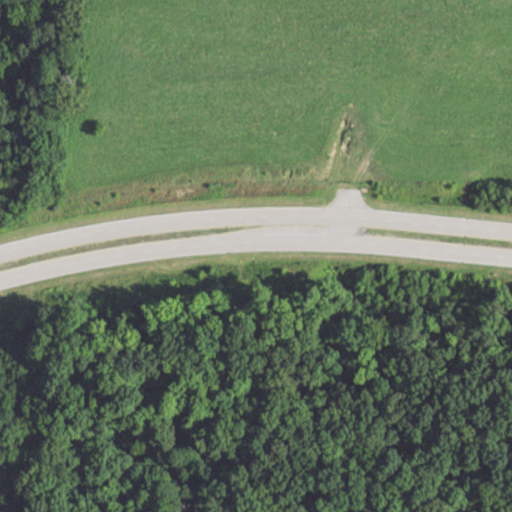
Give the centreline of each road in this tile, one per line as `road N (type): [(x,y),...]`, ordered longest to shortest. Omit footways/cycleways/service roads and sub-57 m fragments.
road 1 (tertiary): [(0,278),(158,246),(282,239),(511,254)]
road 2 (tertiary): [(511,229),(259,213),(88,231),(0,250)]
